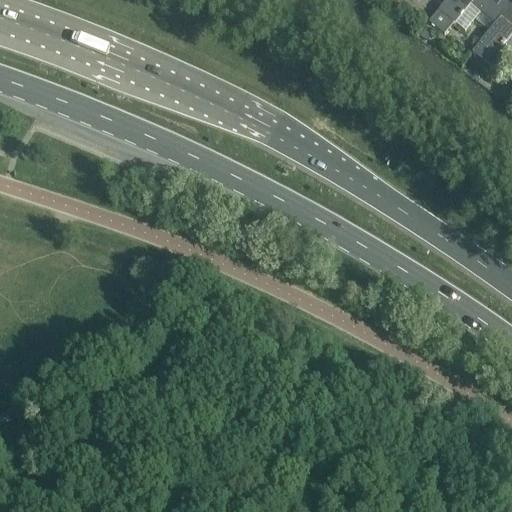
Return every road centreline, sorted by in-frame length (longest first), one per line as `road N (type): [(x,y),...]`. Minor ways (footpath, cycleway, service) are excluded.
road 1 (primary): [(511,286),(368,189),(242,119),(0,18)]
road 2 (primary): [(0,79),(262,190),(446,297),(511,345)]
road 3 (unclassified): [(511,421),(278,289),(10,188)]
